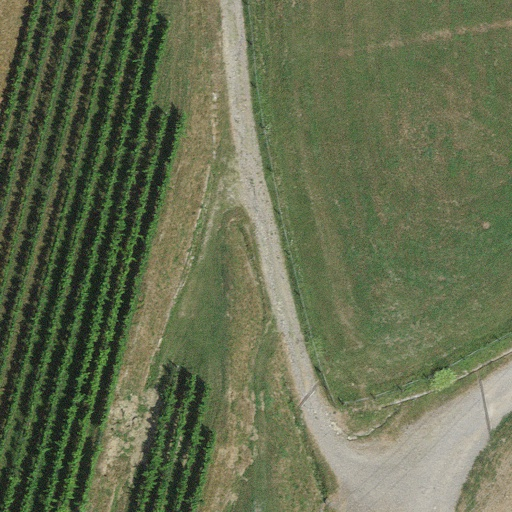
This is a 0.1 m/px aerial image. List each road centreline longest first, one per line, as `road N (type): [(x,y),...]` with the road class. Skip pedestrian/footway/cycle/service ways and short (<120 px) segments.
road 1 (track): [(375,481),(311,409),(250,209),(233,0)]
road 2 (track): [(511,399),(375,481),(379,511)]
